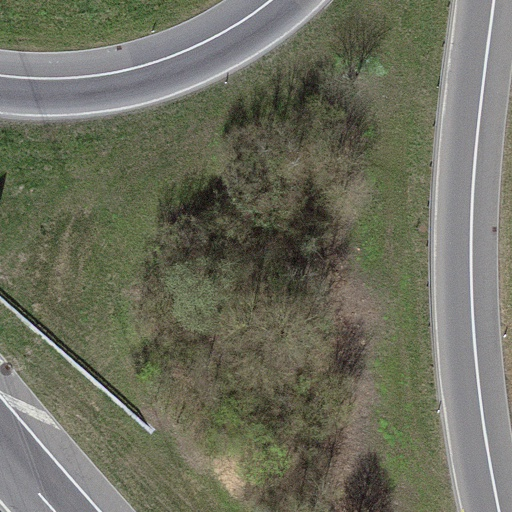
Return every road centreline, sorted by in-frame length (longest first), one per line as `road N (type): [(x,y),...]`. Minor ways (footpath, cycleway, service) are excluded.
road 1 (motorway): [(482,511),(465,404),(455,242),(477,0)]
road 2 (motorway): [(295,0),(171,73),(102,90),(0,92)]
